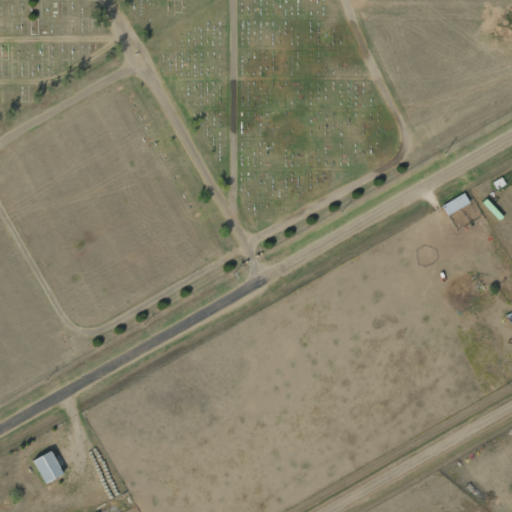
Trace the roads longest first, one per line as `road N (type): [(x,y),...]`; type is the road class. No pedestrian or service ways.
road 1 (residential): [(0,428),(511,136)]
road 2 (residential): [(324,511),(511,404)]
